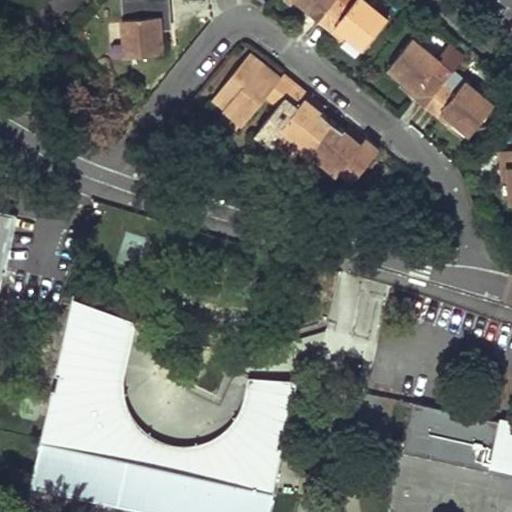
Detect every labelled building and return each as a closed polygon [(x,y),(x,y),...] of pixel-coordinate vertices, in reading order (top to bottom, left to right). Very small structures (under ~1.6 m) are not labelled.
[(121,0),(123,16),(162,13),(163,27),(172,26),(169,0),(121,0)] [(294,0),(319,20),(334,0),(294,0)] [(336,23),(354,0),(334,0),(319,20),(344,40),(350,34),(336,23)] [(354,0),(336,23),(350,34),(366,47),(390,16),(370,0),(354,0)] [(165,51),(163,27),(162,13),(123,16),(116,16),(119,54),(165,51)] [(388,67),(405,80),(417,90),(433,71),(444,81),(463,58),(447,46),(438,57),(413,37),(388,67)] [(249,50),(211,96),(244,123),(266,95),(278,105),(296,81),(286,72),(282,77),(249,50)] [(444,81),(433,71),(417,90),(405,80),(400,86),(425,105),(444,81)] [(441,109),(452,118),(470,133),(496,101),(467,78),(456,91),(441,109)] [(282,125),(307,94),(309,91),(296,81),(278,105),(256,132),(285,155),(294,144),(298,138),(282,125)] [(441,109),(456,91),(444,81),(425,105),(447,124),(452,118),(441,109)] [(324,107),(307,94),(282,125),(298,138),(294,144),(306,153),(334,119),(322,110),(324,107)] [(338,170),(363,139),(347,126),(345,128),(334,119),(306,153),(318,163),(322,157),(338,170)] [(363,139),(338,170),(353,182),(381,146),(366,134),(363,139)] [(501,180),(508,179),(507,164),(511,163),(511,148),(499,149),(501,180)] [(0,290),(18,211),(0,206),(0,290)] [(132,316),(72,293),(30,478),(158,509),(157,511),(267,511),(297,376),(252,373),(247,396),(242,409),(235,420),(226,429),(214,437),(204,441),(192,444),(181,444),(168,443),(157,439),(149,433),(139,425),(131,416),(125,407),(121,395),(120,382),(121,366),(132,316)] [(511,419),(414,398),(404,442),(511,466),(511,419)]
